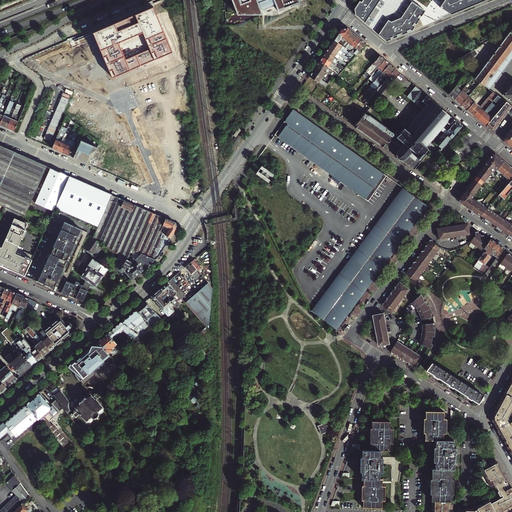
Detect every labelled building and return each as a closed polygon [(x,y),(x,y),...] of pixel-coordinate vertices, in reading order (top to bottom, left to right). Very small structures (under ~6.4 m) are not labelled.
[(298,0),(231,0),(237,14),(262,14),(259,6),(267,3),(274,1),(277,9),(299,0),(298,0)] [(381,37),(386,41),(412,31),(426,11),(411,1),(411,0),(360,0),(354,9),(355,15),(381,37)] [(444,0),(440,7),(451,15),(485,0),(444,0)] [(153,6),(74,40),(75,42),(94,34),(112,78),(173,52),(153,6)] [(342,36),(344,37),(350,30),(347,28),(341,29),(334,40),(338,42),(340,40),(342,36)] [(345,40),(347,41),(354,33),(350,30),(344,37),(340,41),(339,43),(341,45),(345,40)] [(485,86),(511,49),(511,32),(510,32),(478,75),(473,71),(470,75),(480,82),(485,86)] [(347,49),(357,36),(354,33),(347,41),(343,46),(347,49)] [(352,51),(354,48),(361,39),(357,36),(347,49),(350,51),(351,52),(352,51)] [(351,52),(355,55),(365,43),(361,39),(354,48),(355,49),(353,51),(352,51),(351,52)] [(346,50),(347,49),(343,46),(341,45),(339,43),(338,42),(334,40),(331,44),(344,53),(349,56),(352,59),(354,56),(349,52),(346,50)] [(343,54),(344,53),(331,44),(328,48),(344,59),(346,61),(348,58),(343,54)] [(467,60),(483,50),(480,46),(472,51),(464,56),(467,60)] [(342,59),(343,60),(344,59),(328,48),(326,52),(337,60),(343,64),(346,66),(347,65),(342,61),(341,61),(342,59)] [(488,88),(511,55),(511,49),(485,86),(488,88)] [(342,66),(341,66),(336,62),(337,60),(326,52),(322,56),(334,65),(338,67),(342,70),(346,66),(343,64),(342,66)] [(376,52),(366,64),(370,67),(380,55),(376,52)] [(370,74),(371,75),(385,59),(380,55),(370,67),(367,71),(369,73),(370,72),(371,73),(370,74)] [(333,67),(334,65),(322,56),(319,61),(339,74),(341,72),(337,69),(333,67)] [(371,75),(376,79),(389,63),(385,59),(371,75)] [(336,78),(339,74),(319,61),(316,66),(332,76),(336,78)] [(384,78),(387,76),(388,77),(395,68),(389,63),(376,79),(373,82),(378,86),(380,83),(379,82),(383,77),(384,78)] [(326,76),(330,79),(332,76),(316,66),(313,71),(322,77),(324,75),(325,74),(327,75),(326,76)] [(389,81),(391,82),(400,72),(395,68),(388,77),(374,93),(377,95),(389,81)] [(321,79),(322,77),(313,71),(309,76),(325,87),(327,84),(321,79)] [(493,92),(488,88),(485,86),(480,82),(476,87),(483,91),(484,90),(489,94),(490,95),(493,92)] [(511,101),(511,82),(510,85),(506,90),(503,95),(511,101)] [(454,99),(463,88),(458,83),(448,94),(454,99)] [(461,105),(474,89),(468,83),(463,88),(454,99),(461,105)] [(409,98),(422,109),(426,105),(422,101),(427,95),(416,86),(409,94),(409,98)] [(461,105),(465,109),(475,98),(476,97),(475,96),(476,94),(478,95),(478,94),(477,93),(478,92),(474,89),(461,105)] [(467,110),(469,112),(483,96),(480,94),(476,99),(467,110)] [(400,160),(414,169),(430,151),(426,147),(441,129),(447,122),(451,126),(456,120),(427,95),(422,101),(426,105),(422,109),(409,125),(404,122),(396,132),(394,134),(383,147),(397,157),(396,157),(397,158),(399,159),(399,160),(400,160)] [(477,119),(495,99),(493,97),(489,95),(487,98),(473,115),(477,119)] [(485,126),(492,118),(490,116),(492,112),(490,111),(493,107),(495,109),(497,107),(498,108),(497,110),(498,111),(506,102),(497,95),(495,99),(477,119),(485,126)] [(473,115),(487,98),(486,97),(485,98),(483,96),(469,112),(473,115)] [(465,109),(467,110),(476,99),(475,98),(465,109)] [(0,124),(10,101),(5,99),(0,110),(0,124)] [(0,125),(7,128),(13,113),(9,111),(11,111),(14,102),(11,101),(10,101),(0,124),(0,125)] [(7,128),(14,132),(21,117),(16,115),(18,114),(22,103),(19,101),(13,113),(7,128)] [(494,130),(511,106),(506,102),(498,111),(495,114),(492,118),(485,126),(491,130),(494,130)] [(383,173),(293,109),(275,135),(365,199),(383,173)] [(394,134),(387,128),(385,131),(366,118),(368,115),(365,113),(354,126),(383,147),(394,134)] [(385,131),(387,128),(368,115),(366,118),(385,131)] [(396,132),(404,122),(401,119),(392,129),(396,132)] [(441,150),(462,126),(456,120),(451,126),(447,122),(441,129),(445,133),(441,138),(444,140),(436,149),(433,153),(435,155),(440,149),(441,150)] [(58,151),(66,130),(68,126),(67,125),(66,127),(66,129),(65,130),(61,128),(52,148),(58,151)] [(433,153),(436,149),(444,140),(441,138),(445,133),(441,129),(426,147),(430,151),(433,153)] [(63,153),(72,133),(66,130),(58,151),(63,153)] [(511,148),(511,147),(511,134),(509,131),(503,138),(503,141),(511,148)] [(68,155),(74,142),(76,138),(76,137),(77,135),(72,133),(63,153),(68,155)] [(73,158),(81,140),(82,138),(79,136),(78,139),(76,143),(74,142),(68,155),(73,158)] [(90,165),(97,147),(81,140),(73,158),(90,165)] [(25,215),(38,186),(44,172),(46,166),(0,145),(0,204),(4,207),(25,215)] [(471,198),(474,193),(480,185),(483,182),(494,168),(497,170),(504,161),(494,153),(492,153),(458,199),(459,202),(480,217),(481,216),(483,214),(487,209),(471,198)] [(497,170),(502,174),(509,166),(504,161),(497,170)] [(257,163),(250,173),(265,184),(272,174),(257,163)] [(504,176),(506,177),(511,170),(511,167),(509,166),(502,174),(498,178),(501,181),(504,176)] [(55,208),(57,203),(69,176),(62,173),(51,168),(36,203),(54,211),(55,208)] [(509,180),(510,181),(511,178),(511,170),(506,177),(502,182),(505,184),(509,180)] [(386,175),(383,173),(365,199),(368,201),(386,175)] [(98,227),(103,216),(112,195),(102,190),(69,176),(57,203),(55,208),(98,227)] [(511,178),(510,181),(506,186),(499,194),(504,199),(507,196),(506,195),(511,187),(511,186),(511,178)] [(403,187),(312,310),(336,330),(428,206),(403,187)] [(133,250),(140,235),(146,222),(145,221),(146,218),(149,211),(139,207),(112,195),(103,216),(98,227),(93,238),(100,242),(124,257),(126,259),(129,260),(131,256),(133,250)] [(485,220),(487,221),(494,212),(488,208),(487,209),(483,214),(487,217),(485,218),(485,220)] [(146,222),(150,223),(155,214),(149,211),(146,218),(145,221),(146,222)] [(491,220),(495,223),(499,216),(494,212),(487,221),(489,223),(490,222),(491,220)] [(159,256),(171,238),(163,233),(160,231),(162,227),(160,226),(155,224),(159,215),(155,214),(150,223),(146,222),(140,235),(133,250),(141,254),(155,260),(157,258),(159,256)] [(160,226),(162,227),(166,219),(159,215),(155,224),(160,226)] [(496,228),(499,229),(505,220),(499,216),(495,223),(498,225),(497,226),(496,228)] [(2,246),(0,244),(0,264),(25,276),(34,256),(17,248),(28,224),(14,218),(2,246)] [(171,238),(177,229),(177,227),(176,223),(166,219),(162,227),(160,231),(163,233),(171,238)] [(503,228),(506,230),(511,224),(505,220),(499,229),(501,231),(502,230),(503,228)] [(64,222),(37,282),(48,286),(52,288),(70,295),(69,296),(82,302),(90,284),(86,280),(84,285),(80,284),(80,283),(76,281),(75,285),(66,281),(88,232),(64,222)] [(462,236),(464,232),(469,226),(468,223),(466,224),(464,223),(455,235),(457,236),(462,236)] [(462,236),(470,234),(469,226),(464,232),(462,236)] [(471,243),(477,247),(483,238),(482,236),(479,234),(479,232),(476,232),(476,235),(471,243)] [(482,251),(485,248),(489,241),(485,238),(484,236),(482,236),(483,238),(477,247),(482,251)] [(91,242),(97,246),(100,242),(93,238),(91,242)] [(429,247),(437,253),(441,247),(434,242),(433,239),(430,239),(431,242),(429,245),(429,247)] [(483,261),(487,254),(494,244),(496,242),(491,239),(489,241),(485,248),(482,251),(480,255),(482,257),(479,260),(481,261),(481,260),(483,261)] [(92,253),(94,252),(97,246),(91,242),(86,249),(92,253)] [(497,257),(501,253),(504,248),(496,242),(494,244),(487,254),(483,261),(481,260),(481,261),(484,264),(486,265),(490,258),(491,257),(490,256),(492,254),(497,257)] [(425,252),(433,258),(437,253),(429,247),(429,245),(426,245),(427,247),(424,250),(425,252)] [(92,258),(94,259),(100,250),(97,246),(94,252),(92,253),(92,254),(92,256),(92,257),(92,258)] [(421,258),(429,264),(433,258),(425,252),(424,250),(422,250),(423,253),(420,256),(421,258)] [(504,265),(507,262),(511,256),(510,253),(509,254),(501,263),(504,265)] [(150,264),(155,260),(141,254),(135,260),(143,270),(150,264)] [(425,269),(429,264),(421,258),(420,256),(418,256),(418,258),(416,261),(416,263),(425,269)] [(90,284),(95,287),(108,268),(94,259),(92,258),(81,276),(81,277),(86,280),(90,284)] [(132,279),(143,270),(135,260),(133,258),(131,262),(129,260),(126,259),(123,264),(122,263),(121,263),(120,263),(116,260),(113,265),(117,268),(121,271),(123,271),(124,270),(132,279)] [(197,281),(203,276),(194,266),(197,263),(194,260),(185,267),(197,281)] [(412,269),(420,275),(425,269),(416,263),(416,261),(414,262),(414,264),(412,267),(412,269)] [(480,271),(485,275),(490,268),(486,265),(484,264),(483,266),(480,271)] [(408,275),(416,281),(420,275),(412,269),(412,267),(410,267),(410,269),(408,272),(408,275)] [(173,288),(176,285),(171,279),(168,282),(173,288)] [(177,300),(181,297),(175,291),(173,288),(168,282),(160,288),(164,293),(172,302),(176,307),(179,304),(180,304),(177,300)] [(175,291),(179,288),(182,285),(180,282),(179,282),(176,285),(173,288),(175,291)] [(208,329),(210,315),(212,301),(213,292),(213,287),(209,282),(185,302),(208,329)] [(397,288),(406,295),(410,289),(402,283),(399,283),(397,286),(395,287),(395,289),(397,288)] [(2,310),(7,299),(11,291),(5,288),(4,291),(0,299),(0,302),(1,302),(0,303),(0,312),(1,313),(2,310)] [(176,307),(172,302),(164,293),(160,288),(152,296),(163,309),(162,309),(167,315),(168,315),(173,310),(176,307)] [(182,299),(186,295),(179,288),(175,291),(181,297),(182,299)] [(393,294),(402,300),(406,295),(397,288),(395,289),(393,292),(391,292),(391,294),(393,294)] [(9,306),(10,307),(14,300),(17,293),(11,291),(7,299),(2,310),(1,313),(5,315),(9,306)] [(12,310),(16,312),(21,302),(23,296),(17,293),(14,300),(10,307),(8,312),(4,321),(6,324),(9,319),(12,312),(12,311),(12,310)] [(398,306),(402,300),(393,294),(391,294),(390,296),(389,297),(387,298),(387,300),(389,299),(398,306)] [(415,306),(416,308),(426,301),(425,299),(423,296),(421,294),(412,303),(415,306)] [(19,321),(21,316),(25,308),(25,307),(29,299),(23,296),(21,302),(16,312),(16,314),(17,315),(16,316),(17,318),(17,319),(17,320),(19,321)] [(383,306),(385,308),(392,313),(398,306),(389,299),(387,300),(385,303),(382,303),(383,306)] [(151,325),(160,317),(155,311),(155,312),(146,301),(136,309),(139,312),(145,319),(150,324),(151,325)] [(419,313),(430,308),(429,306),(428,303),(426,301),(416,308),(417,309),(419,313)] [(421,319),(433,316),(433,314),(432,311),(430,308),(419,313),(421,319)] [(145,328),(150,324),(145,319),(139,312),(136,309),(132,312),(122,321),(125,323),(134,330),(140,335),(142,336),(147,331),(145,328)] [(378,344),(379,346),(389,344),(387,330),(383,313),(374,315),(372,315),(373,318),(372,319),(372,320),(373,321),(374,324),(375,331),(377,337),(377,338),(376,340),(376,342),(377,343),(378,344)] [(70,329),(72,327),(72,325),(70,322),(68,322),(66,324),(60,317),(57,319),(63,326),(69,333),(72,331),(70,329)] [(63,339),(69,333),(63,326),(57,319),(51,325),(63,339)] [(50,350),(56,345),(44,331),(36,321),(32,324),(40,333),(41,332),(42,333),(38,336),(43,342),(50,350)] [(122,321),(108,333),(112,338),(123,329),(125,332),(134,339),(136,337),(138,338),(140,335),(134,330),(125,323),(122,321)] [(423,327),(423,329),(423,330),(435,331),(435,326),(435,324),(434,322),(426,323),(422,324),(422,325),(423,327)] [(43,356),(50,350),(43,342),(38,336),(33,330),(28,324),(26,326),(28,327),(25,329),(32,338),(33,338),(34,337),(35,338),(31,342),(34,344),(43,356)] [(56,345),(63,339),(51,325),(44,331),(56,345)] [(433,339),(434,338),(434,335),(435,332),(435,331),(423,330),(422,332),(422,334),(422,336),(433,339)] [(113,349),(112,348),(117,344),(112,338),(108,333),(98,341),(109,353),(113,349)] [(431,347),(432,345),(433,342),(433,340),(433,339),(422,336),(421,338),(421,340),(420,342),(422,343),(428,346),(429,346),(431,347)] [(32,365),(38,361),(34,356),(27,349),(21,341),(19,339),(17,342),(25,352),(23,354),(32,365)] [(38,361),(43,356),(34,344),(31,347),(24,339),(23,340),(21,341),(27,349),(34,356),(38,361)] [(80,381),(96,367),(110,355),(109,353),(98,341),(89,350),(68,367),(75,372),(75,374),(76,377),(80,381)] [(397,355),(399,355),(404,346),(397,342),(391,351),(391,354),(394,353),(397,355)] [(20,375),(32,365),(23,354),(16,346),(13,349),(13,351),(14,353),(12,355),(11,354),(8,353),(5,356),(5,357),(20,375)] [(403,359),(405,358),(410,350),(404,346),(399,355),(397,355),(397,357),(400,357),(403,359)] [(202,359),(204,358),(205,351),(203,348),(197,354),(202,359)] [(408,362),(410,362),(416,354),(410,350),(405,358),(403,359),(403,361),(405,361),(408,362)] [(198,363),(202,359),(197,354),(193,357),(198,363)] [(416,365),(419,361),(421,357),(416,354),(410,362),(408,362),(409,365),(411,364),(414,366),(416,366),(416,365)] [(85,386),(97,375),(115,360),(111,356),(110,355),(96,367),(80,381),(85,386)] [(192,369),(198,363),(193,357),(186,363),(192,369)] [(96,379),(100,383),(118,367),(120,366),(118,364),(115,360),(97,375),(85,386),(86,387),(87,386),(88,386),(90,386),(91,386),(92,387),(94,388),(99,384),(95,380),(96,379)] [(483,395),(476,391),(459,380),(431,362),(425,370),(433,375),(433,376),(438,379),(438,378),(448,384),(447,385),(452,388),(453,387),(466,396),(466,397),(471,400),(471,399),(478,404),(483,395)] [(189,371),(192,369),(186,363),(182,366),(189,371)] [(0,379),(7,387),(17,378),(10,369),(6,365),(3,368),(1,366),(0,365),(0,379)] [(157,369),(153,374),(161,380),(165,375),(157,369)] [(192,379),(195,375),(189,371),(188,371),(187,373),(186,375),(192,379)] [(51,391),(57,387),(52,381),(46,386),(51,391)] [(68,398),(62,391),(60,389),(59,388),(57,387),(51,391),(57,399),(64,407),(67,412),(71,410),(69,408),(69,406),(69,405),(69,404),(70,401),(68,398)] [(511,389),(508,387),(492,415),(497,415),(511,416),(511,389)] [(49,411),(53,416),(64,407),(57,399),(51,404),(40,391),(25,404),(31,411),(33,413),(38,418),(39,420),(49,411)] [(102,412),(104,411),(104,408),(104,407),(96,398),(96,399),(90,393),(75,406),(80,412),(79,413),(88,422),(89,421),(91,421),(93,420),(93,417),(96,417),(99,415),(99,412),(102,412)] [(17,436),(26,428),(38,418),(33,413),(31,411),(25,404),(17,410),(0,425),(0,437),(8,431),(12,436),(15,434),(17,436)] [(451,470),(454,470),(454,463),(455,463),(455,448),(452,448),(452,441),(442,440),(442,434),(445,434),(445,419),(443,419),(443,412),(425,411),(425,418),(424,418),(423,434),(425,434),(424,440),(435,441),(435,447),(434,447),(433,469),(432,469),(431,480),(430,480),(430,494),(431,494),(431,501),(434,501),(447,502),(450,502),(451,502),(451,495),(452,495),(452,480),(451,480),(451,470)] [(380,467),(383,467),(383,458),(383,452),(381,452),(381,445),(390,446),(391,438),(394,439),(394,427),(394,424),(391,424),(391,417),(378,416),(373,416),(373,423),(372,423),(371,437),(372,437),(372,444),(363,443),(362,451),(361,451),(361,456),(361,465),(362,465),(362,470),(361,472),(364,472),(364,479),(362,479),(362,485),(362,493),(363,494),(363,501),(375,501),(382,501),(382,495),(384,495),(384,489),(385,481),(382,481),(383,473),(379,473),(380,467)] [(511,420),(500,420),(492,419),(511,454),(511,420)] [(327,421),(319,425),(322,433),(330,429),(327,421)] [(501,511),(511,506),(511,488),(507,480),(496,462),(493,461),(481,468),(480,471),(490,488),(492,487),(498,497),(488,502),(488,501),(471,510),(451,510),(451,505),(450,505),(450,502),(447,502),(434,501),(434,503),(432,503),(432,511),(434,511),(433,511),(501,511)] [(0,511),(11,511),(20,504),(22,502),(30,495),(15,475),(6,483),(12,491),(16,495),(0,510),(0,511)] [(25,511),(29,509),(22,502),(20,504),(11,511),(25,511)]
